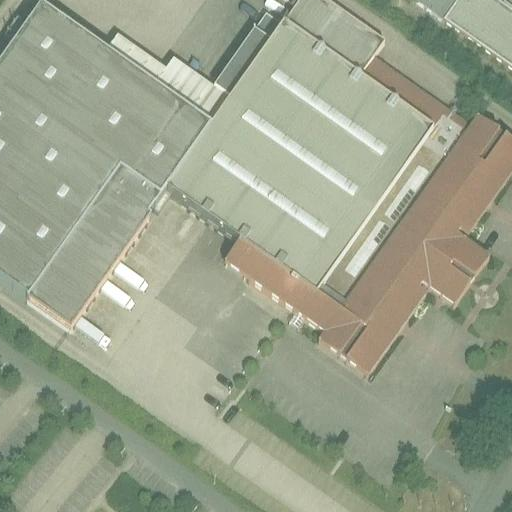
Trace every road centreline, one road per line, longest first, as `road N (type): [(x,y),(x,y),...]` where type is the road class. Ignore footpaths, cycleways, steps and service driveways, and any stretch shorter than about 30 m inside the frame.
road 1 (unclassified): [(227,511),(0,347)]
road 2 (unknown): [(93,415),(22,511)]
